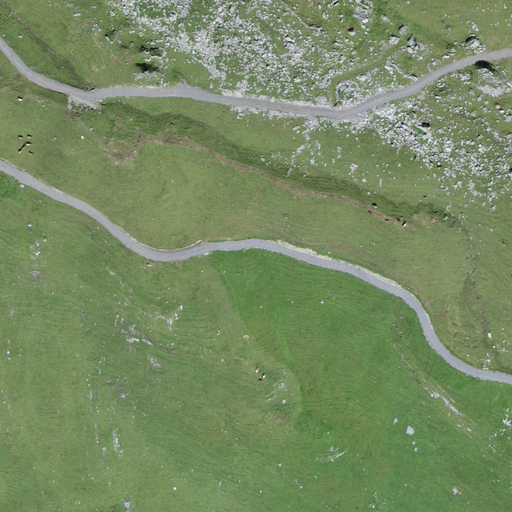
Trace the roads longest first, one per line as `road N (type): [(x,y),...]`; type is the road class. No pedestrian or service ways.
road 1 (track): [(0,164),(85,207),(146,252),(257,243),(353,270),(412,299),(456,363),(511,379)]
road 2 (track): [(0,41),(35,76),(74,92),(197,94),(336,113),(511,53)]
